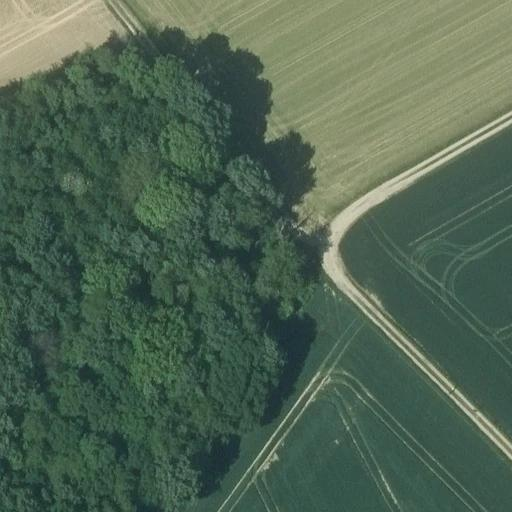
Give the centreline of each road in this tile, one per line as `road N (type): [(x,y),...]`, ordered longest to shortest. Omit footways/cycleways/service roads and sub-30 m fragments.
road 1 (track): [(511,126),(306,251),(511,454)]
road 2 (track): [(306,251),(104,0)]
